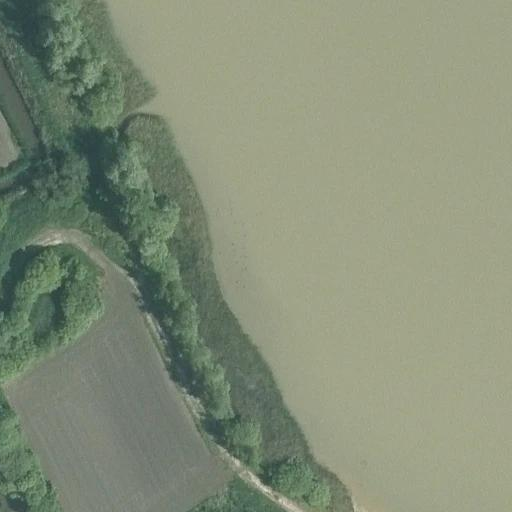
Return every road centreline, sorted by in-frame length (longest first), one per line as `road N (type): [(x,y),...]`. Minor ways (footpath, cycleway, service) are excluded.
road 1 (track): [(292,511),(216,443),(192,406),(135,270),(101,239)]
road 2 (track): [(63,115),(100,211),(101,239)]
road 3 (track): [(101,239),(75,230),(37,240),(0,291)]
